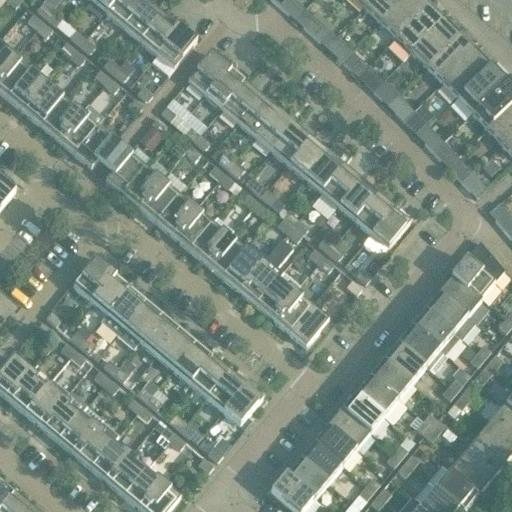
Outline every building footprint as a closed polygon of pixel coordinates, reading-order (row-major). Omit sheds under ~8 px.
[(21,6),(13,0),(8,0),(6,4),(15,12),(21,6)] [(106,19),(121,0),(93,0),(89,5),(106,19)] [(123,33),(146,6),(138,0),(121,0),(106,19),(123,33)] [(272,0),(269,3),(288,19),(298,8),(289,0),(272,0)] [(348,0),(363,13),(375,0),(348,0)] [(379,28),(405,0),(375,0),(363,13),(379,28)] [(395,43),(427,8),(425,9),(415,0),(405,0),(379,28),(395,43)] [(140,47),(162,20),(146,6),(123,33),(140,47)] [(52,16),(42,8),(37,15),(46,23),(52,16)] [(295,25),(305,14),(298,8),(288,19),(295,25)] [(442,23),(441,24),(427,10),(428,9),(427,8),(395,43),(396,43),(389,50),(394,55),(395,59),(402,66),(410,57),(443,24),(442,23)] [(302,31),(312,20),(305,14),(295,25),(302,31)] [(61,24),(52,16),(46,23),(56,31),(61,24)] [(42,27),(33,19),(27,26),(37,34),(42,27)] [(156,60),(179,33),(162,20),(140,47),(156,60)] [(302,31),(320,47),(330,36),(312,20),(302,31)] [(426,73),(459,39),(458,38),(457,40),(443,26),(444,24),(443,24),(411,58),(426,73)] [(52,36),(42,27),(37,34),(46,42),(52,36)] [(168,81),(196,48),(179,33),(156,60),(157,61),(151,67),(168,81)] [(85,44),(75,36),(70,43),(79,51),(85,44)] [(326,53),(337,42),(330,36),(320,47),(326,53)] [(441,88),(475,55),(474,54),(473,55),(459,41),(460,40),(459,39),(426,73),(441,88)] [(333,59),(343,48),(337,42),(326,53),(333,59)] [(95,52),(85,44),(79,51),(89,59),(95,52)] [(75,55),(66,47),(60,54),(70,62),(75,55)] [(333,59),(351,76),(361,65),(343,48),(333,59)] [(0,78),(13,63),(0,51),(0,78)] [(85,63),(75,55),(70,62),(80,70),(85,63)] [(456,103),(490,71),(489,70),(488,71),(474,57),(475,56),(475,55),(441,88),(456,103)] [(204,101),(227,74),(210,59),(187,86),(204,101)] [(0,97),(7,103),(30,76),(13,63),(0,78),(0,97)] [(118,72),(109,64),(103,71),(113,79),(118,72)] [(357,82),(368,71),(361,65),(351,76),(357,82)] [(364,88),(374,77),(368,71),(357,82),(364,88)] [(471,119),(505,86),(503,87),(490,72),(491,71),(490,71),(456,103),(471,119)] [(128,80),(118,72),(113,79),(123,87),(128,80)] [(221,115),(244,87),(227,74),(204,101),(221,115)] [(103,90),(109,83),(99,75),(94,82),(103,90)] [(24,117),(46,90),(30,76),(7,103),(24,117)] [(364,88),(381,105),(392,94),(374,77),(364,88)] [(119,91),(109,83),(103,90),(113,98),(119,91)] [(487,135),(511,110),(511,95),(505,88),(506,87),(505,86),(471,119),(487,135)] [(238,129),(260,101),(244,87),(221,115),(238,129)] [(40,131),(63,104),(46,90),(24,117),(40,131)] [(152,100),(142,92),(137,99),(145,105),(148,105),(152,100)] [(388,111),(398,101),(392,94),(381,105),(388,111)] [(254,142),(277,115),(260,101),(238,129),(254,142)] [(394,118),(405,107),(398,101),(388,111),(394,118)] [(141,113),(141,110),(133,103),(127,110),(137,118),(141,113)] [(57,145),(79,118),(63,104),(40,131),(57,145)] [(394,118),(411,135),(422,124),(405,107),(394,118)] [(501,151),(511,140),(511,110),(487,135),(501,151)] [(176,120),(166,112),(160,118),(170,127),(176,120)] [(271,157),(294,130),(277,115),(254,142),(271,157)] [(74,159),(96,132),(79,118),(57,145),(74,159)] [(166,131),(157,123),(151,130),(161,138),(166,131)] [(417,141),(428,131),(422,124),(411,135),(417,141)] [(288,170),(310,143),(294,130),(271,157),(288,170)] [(424,148),(434,137),(428,131),(417,141),(424,148)] [(103,173),(120,152),(96,132),(74,159),(91,173),(96,167),(103,173)] [(200,140),(190,132),(185,138),(194,147),(200,140)] [(424,148),(440,165),(451,155),(434,137),(424,148)] [(210,148),(200,140),(194,147),(204,155),(210,148)] [(511,162),(511,140),(501,151),(511,162)] [(190,151),(181,143),(175,150),(185,158),(190,151)] [(304,184),(327,157),(310,143),(288,170),(304,184)] [(321,198),(343,171),(351,162),(335,148),(327,157),(304,184),(321,198)] [(200,159),(190,151),(185,158),(194,166),(200,159)] [(105,185),(122,200),(145,173),(120,152),(103,173),(110,179),(105,185)] [(447,172),(458,161),(451,155),(440,165),(447,172)] [(233,168),(224,160),(218,166),(228,174),(233,168)] [(453,178),(464,168),(458,161),(447,172),(453,178)] [(243,176),(239,173),(233,168),(228,174),(237,183),(243,176)] [(453,178),(469,197),(480,187),(464,168),(453,178)] [(224,179),(214,171),(209,178),(218,186),(224,179)] [(338,212),(360,185),(343,171),(321,198),(338,212)] [(139,213),(161,186),(145,173),(122,200),(139,213)] [(233,187),(224,179),(218,186),(228,194),(233,187)] [(0,214),(15,197),(0,185),(0,214)] [(354,226),(377,199),(360,185),(338,212),(354,226)] [(155,227),(178,200),(161,186),(139,213),(155,227)] [(476,204),(487,193),(480,187),(469,197),(476,204)] [(267,196),(257,188),(251,194),(261,202),(267,196)] [(276,204),(267,196),(261,202),(270,210),(276,204)] [(257,207),(247,199),(242,206),(251,214),(257,207)] [(370,240),(393,213),(377,199),(354,226),(370,240)] [(172,242),(195,214),(178,200),(155,227),(172,242)] [(267,215),(259,209),(257,207),(251,214),(261,222),(267,215)] [(494,225),(506,215),(500,208),(488,218),(494,225)] [(388,254),(410,227),(393,213),(370,240),(388,254)] [(172,242),(189,255),(211,228),(195,214),(172,242)] [(494,225),(511,244),(511,242),(511,222),(506,215),(494,225)] [(298,226),(288,218),(282,224),(292,232),(298,226)] [(205,269),(228,242),(233,236),(216,222),(211,228),(189,255),(205,269)] [(287,239),(292,232),(282,224),(277,231),(287,239)] [(307,234),(298,226),(292,232),(302,240),(307,234)] [(302,240),(292,232),(287,239),(296,247),(302,240)] [(245,256),(244,256),(228,242),(205,269),(222,283),(245,256)] [(333,251),(323,243),(317,250),(327,258),(333,251)] [(480,305),(480,304),(504,276),(479,247),(450,282),(451,283),(452,282),(480,305)] [(222,283),(238,297),(266,264),(267,262),(251,248),(244,256),(245,256),(222,283)] [(255,311),(283,278),(298,259),(287,250),(272,269),(266,264),(238,297),(255,311)] [(342,259),(333,251),(327,258),(337,266),(342,259)] [(323,262),(314,254),(308,261),(318,269),(323,262)] [(333,270),(323,262),(318,269),(327,277),(333,270)] [(89,306),(112,279),(95,264),(72,292),(89,306)] [(371,283),(361,274),(355,281),(365,289),(371,283)] [(272,324),(294,297),(299,291),(283,278),(255,311),(272,324)] [(106,320),(129,293),(112,279),(89,306),(106,320)] [(452,282),(451,283),(438,299),(467,323),(482,305),(480,304),(480,305),(452,282)] [(361,294),(351,286),(346,292),(356,301),(361,294)] [(116,341),(145,306),(129,293),(106,320),(99,327),(116,341)] [(288,338),(311,311),(294,297),(272,324),(288,338)] [(475,329),(467,323),(438,299),(424,315),(459,344),(461,346),(475,329)] [(139,348),(162,320),(145,306),(116,341),(133,355),(139,347),(139,348)] [(305,353),(328,326),(311,311),(288,338),(305,353)] [(459,344),(424,315),(410,332),(445,361),(459,344)] [(61,325),(51,317),(45,323),(55,331),(61,325)] [(155,361),(178,334),(162,320),(139,348),(155,361)] [(505,339),(511,331),(511,330),(504,324),(498,332),(505,339)] [(52,336),(42,328),(36,335),(46,343),(52,336)] [(445,361),(410,332),(397,348),(425,372),(432,378),(445,361)] [(173,376),(195,348),(178,334),(155,361),(173,376)] [(85,345),(75,337),(70,344),(79,352),(85,345)] [(95,353),(85,345),(79,352),(89,360),(95,353)] [(75,356),(66,348),(60,355),(70,363),(75,356)] [(189,389),(212,362),(195,348),(173,376),(189,389)] [(425,372),(397,348),(383,365),(412,389),(425,372)] [(484,365),(491,357),(483,350),(476,358),(484,365)] [(85,364),(75,356),(70,363),(80,371),(85,364)] [(477,373),(484,365),(476,358),(469,367),(477,373)] [(495,375),(502,366),(494,360),(487,368),(495,375)] [(206,403),(229,376),(212,362),(189,389),(206,403)] [(0,398),(7,404),(30,377),(12,363),(0,377),(0,398)] [(118,372),(108,364),(103,371),(112,379),(118,372)] [(412,389),(383,365),(369,382),(398,406),(412,389)] [(488,383),(495,375),(487,368),(481,376),(488,383)] [(128,381),(118,372),(112,379),(122,387),(128,381)] [(109,384),(99,376),(93,383),(103,391),(109,384)] [(225,419),(247,392),(229,376),(206,403),(225,419)] [(23,418),(46,391),(30,377),(7,404),(23,418)] [(405,412),(398,406),(369,382),(355,398),(391,429),(405,412)] [(456,398),(463,390),(455,383),(448,392),(456,398)] [(40,432),(63,405),(68,398),(51,384),(46,391),(23,418),(40,432)] [(118,392),(109,384),(103,391),(113,399),(118,392)] [(239,431),(262,404),(247,392),(225,419),(239,431)] [(449,406),(456,398),(448,392),(441,400),(449,406)] [(152,401),(142,393),(136,399),(146,407),(152,401)] [(460,401),(467,408),(474,399),(467,393),(460,401)] [(391,429),(355,398),(341,415),(370,439),(384,423),(391,429)] [(161,409),(152,401),(146,407),(156,415),(161,409)] [(461,416),(467,408),(460,401),(453,409),(461,416)] [(142,412),(132,404),(127,411),(137,419),(142,412)] [(80,419),(63,405),(40,432),(57,446),(80,419)] [(511,417),(504,410),(490,427),(511,444),(511,417)] [(74,460),(102,427),(103,425),(86,411),(80,419),(57,446),(74,460)] [(152,420),(142,412),(137,419),(146,427),(152,420)] [(370,439),(341,415),(327,432),(356,456),(370,439)] [(430,433),(437,425),(429,418),(422,427),(430,433)] [(185,428),(175,420),(169,427),(179,435),(185,428)] [(438,439),(445,431),(437,425),(430,433),(438,439)] [(90,474),(113,447),(118,441),(102,427),(74,460),(90,474)] [(423,441),(430,433),(422,427),(416,435),(423,441)] [(511,459),(511,444),(490,427),(476,443),(505,467),(511,459)] [(194,436),(185,428),(179,435),(189,443),(194,436)] [(175,440),(165,431),(160,438),(170,446),(175,440)] [(356,456),(327,432),(313,448),(342,472),(356,456)] [(431,448),(438,439),(430,433),(423,441),(431,448)] [(179,454),(185,448),(175,440),(170,446),(179,454)] [(505,467),(476,443),(462,460),(491,484),(505,467)] [(107,488),(130,461),(113,447),(90,474),(107,488)] [(342,472),(313,448),(299,465),(328,489),(342,472)] [(400,465),(407,456),(399,450),(392,458),(400,465)] [(223,460),(213,452),(207,459),(217,467),(223,460)] [(393,473),(400,465),(392,458),(386,466),(393,473)] [(412,474),(419,466),(411,460),(404,468),(412,474)] [(491,484),(462,460),(448,477),(477,501),(491,484)] [(123,502),(146,474),(130,461),(107,488),(123,502)] [(213,471),(203,463),(198,470),(208,478),(213,471)] [(299,465),(286,480),(286,481),(313,504),(312,506),(314,507),(328,489),(299,465)] [(405,483),(412,474),(404,468),(397,476),(405,483)] [(467,511),(477,501),(448,477),(446,479),(439,473),(427,487),(456,511),(467,511)] [(135,511),(142,511),(163,488),(146,474),(123,502),(135,511)] [(313,504),(286,481),(286,480),(285,479),(270,498),(286,511),(317,511),(318,511),(313,507),(314,507),(312,506),(313,504)] [(373,498),(380,490),(372,483),(365,491),(373,498)] [(0,511),(1,511),(14,498),(0,486),(0,511)] [(456,511),(427,487),(413,504),(423,511),(456,511)] [(172,511),(180,503),(163,488),(142,511),(172,511)] [(366,506),(373,498),(365,491),(358,500),(366,506)] [(384,508),(391,499),(383,493),(376,501),(384,508)] [(30,511),(14,498),(1,511),(30,511)] [(372,511),(380,511),(384,508),(376,501),(369,509),(372,511)] [(423,511),(413,504),(412,502),(403,511),(423,511)]
